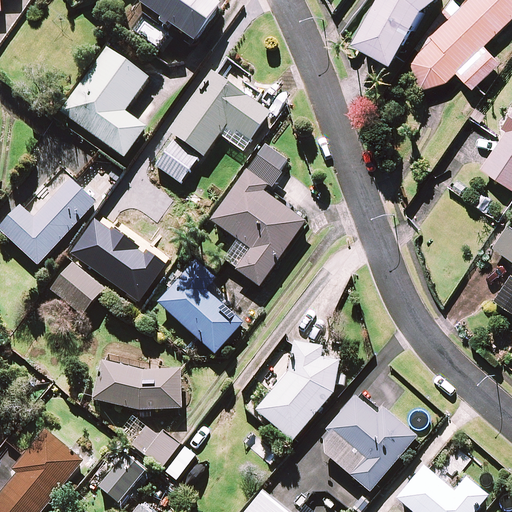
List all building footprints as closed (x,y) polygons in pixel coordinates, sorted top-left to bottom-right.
[(226,7),(217,0),(143,0),(139,5),(196,47),(226,7)] [(444,0),(384,0),(360,47),(398,67),(428,12),(444,0)] [(511,24),(511,0),(469,0),(435,30),(414,67),(422,93),(449,85),(460,75),(477,92),(503,67),(486,49),(511,24)] [(170,37),(147,22),(138,36),(161,51),(170,37)] [(148,81),(108,53),(65,114),(130,159),(150,129),(126,112),(148,81)] [(272,111),(212,76),(169,134),(205,160),(222,138),(245,153),(272,111)] [(511,117),(504,130),(508,135),(483,170),(511,188),(511,117)] [(286,172),(264,156),(253,170),(276,186),(286,172)] [(270,188),(248,172),(210,224),(252,254),(240,271),(262,287),(306,225),(265,196),(270,188)] [(100,207),(70,181),(36,219),(21,208),(0,229),(0,230),(40,270),(100,207)] [(167,267),(97,223),(72,257),(143,307),(167,267)] [(511,226),(495,249),(511,259),(511,226)] [(219,281),(198,262),(158,306),(217,358),(246,326),(209,292),(219,281)] [(107,293),(76,268),(55,294),(85,319),(107,293)] [(322,350),(292,345),(289,375),(258,411),(297,444),(336,398),(341,366),(326,360),(322,350)] [(144,373),(105,364),(95,402),(144,414),(183,411),(180,371),(144,373)] [(380,420),(353,398),(327,433),(366,460),(353,476),(374,496),(418,442),(386,411),(380,420)] [(183,449),(153,426),(135,449),(165,472),(183,449)] [(0,511),(44,511),(84,463),(46,433),(15,471),(20,475),(0,499),(0,511)] [(275,454),(253,434),(245,443),(267,463),(275,454)] [(197,461),(186,453),(170,476),(180,484),(197,461)] [(148,479),(128,462),(103,491),(122,508),(148,479)] [(456,493),(426,468),(399,500),(410,511),(481,511),(493,499),(468,479),(456,493)] [(288,511),(263,492),(246,511),(288,511)]
